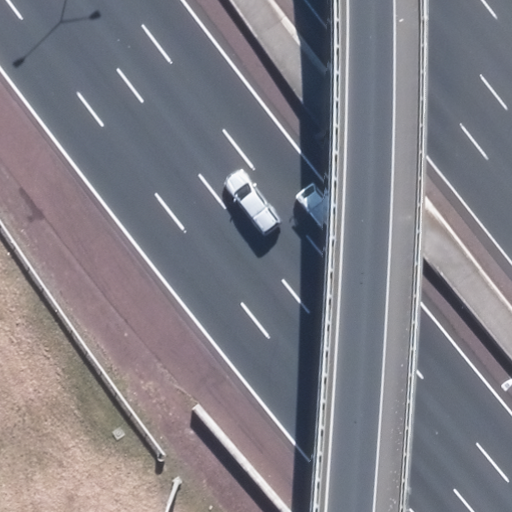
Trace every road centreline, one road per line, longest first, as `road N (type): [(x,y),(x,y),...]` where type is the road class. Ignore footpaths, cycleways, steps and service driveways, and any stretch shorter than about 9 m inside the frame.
road 1 (motorway): [(475,511),(63,0)]
road 2 (motorway): [(387,0),(357,511)]
road 3 (motorway): [(426,0),(511,110)]
